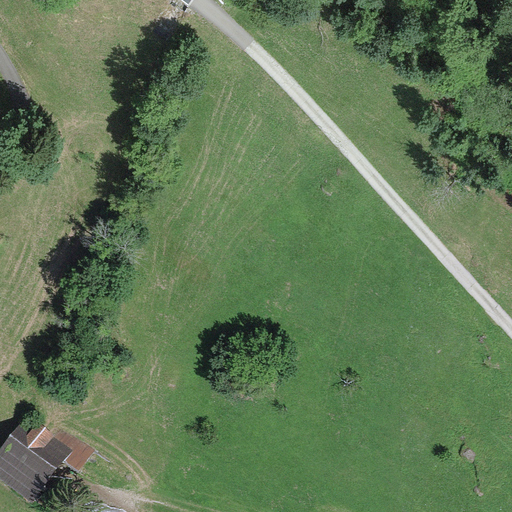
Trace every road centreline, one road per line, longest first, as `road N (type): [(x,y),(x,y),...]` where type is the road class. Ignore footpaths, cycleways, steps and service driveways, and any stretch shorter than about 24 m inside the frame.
road 1 (residential): [(511,307),(318,112),(188,0)]
road 2 (track): [(92,488),(210,511)]
